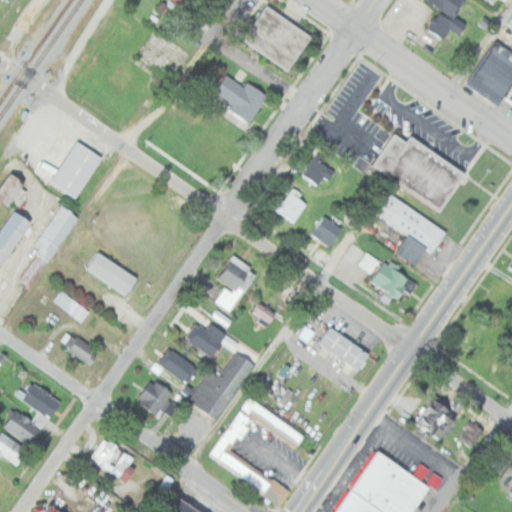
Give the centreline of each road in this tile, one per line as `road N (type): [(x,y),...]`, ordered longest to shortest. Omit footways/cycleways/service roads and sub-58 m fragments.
road 1 (residential): [(21,511),(376,0)]
road 2 (residential): [(511,419),(27,78)]
road 3 (primary): [(298,511),(511,207)]
road 4 (tertiary): [(250,511),(0,334)]
road 5 (residential): [(511,141),(310,0)]
